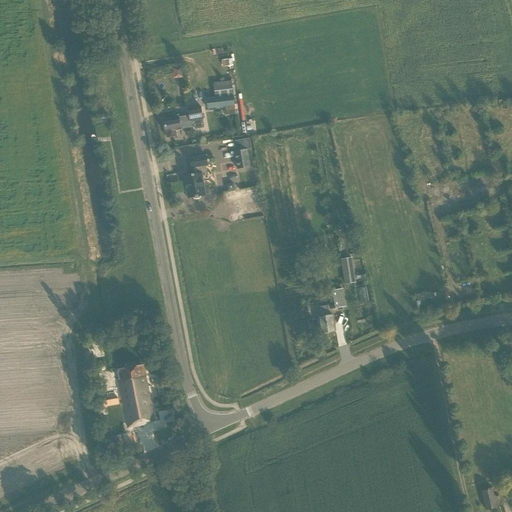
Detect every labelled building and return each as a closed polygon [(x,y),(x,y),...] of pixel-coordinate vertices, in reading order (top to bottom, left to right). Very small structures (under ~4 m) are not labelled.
[(214,81),(214,87),(215,98),(207,99),(208,110),(225,108),(226,111),(235,110),(232,85),(224,86),(223,80),(214,81)] [(176,131),(181,130),(181,129),(192,127),(191,124),(203,122),(203,119),(201,107),(188,109),(189,116),(179,118),(179,117),(163,120),(165,132),(166,132),(167,138),(177,136),(176,131)] [(246,150),(244,140),(234,141),(236,152),(234,152),(237,169),(254,166),(253,160),(249,160),(247,150),(246,150)] [(195,174),(184,176),(188,199),(206,196),(202,174),(207,173),(206,166),(208,166),(206,156),(190,159),(192,169),(194,168),(195,174)] [(260,208),(258,192),(232,197),(235,213),(260,208)] [(351,259),(342,260),(346,283),(355,282),(351,259)] [(368,286),(359,287),(361,301),(370,300),(368,286)] [(342,290),(327,293),(330,309),(344,306),(342,290)] [(328,305),(320,307),(321,314),(322,314),(323,317),(318,318),(321,333),(335,330),(333,315),(330,316),(328,305)] [(144,365),(118,369),(128,428),(147,424),(147,423),(154,422),(144,365)] [(501,495),(495,497),(492,488),(481,491),(486,510),(503,505),(501,495)]
